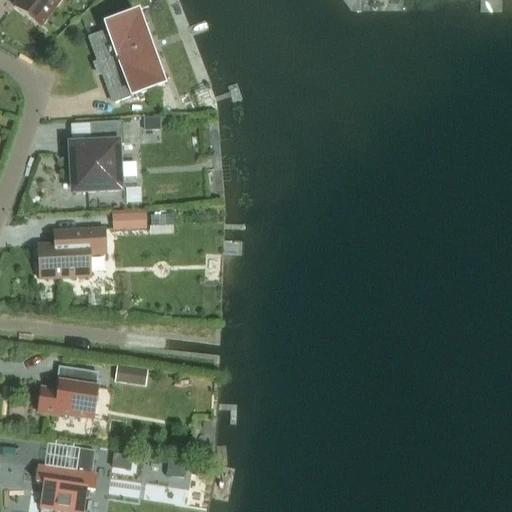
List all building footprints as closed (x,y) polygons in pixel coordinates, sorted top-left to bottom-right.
[(19,0),(14,8),(40,28),(61,0),(19,0)] [(108,33),(89,40),(106,86),(113,105),(132,98),(164,86),(156,66),(146,69),(139,50),(144,49),(136,26),(126,29),(123,20),(106,26),(108,33)] [(140,120),(141,132),(158,131),(157,119),(140,120)] [(119,191),(117,147),(124,146),(123,123),(90,125),(91,137),(83,138),(83,147),(71,148),(74,193),(119,191)] [(146,231),(145,215),(112,217),(113,232),(146,231)] [(54,233),(55,247),(39,248),(40,280),(90,278),(89,257),(106,256),(104,230),(54,233)] [(148,372),(117,367),(115,384),(146,388),(148,372)] [(43,390),(39,415),(57,417),(57,415),(93,420),(97,388),(96,388),(98,374),(63,369),(61,384),(60,383),(59,392),(43,390)] [(39,469),(37,485),(45,486),(41,510),(58,511),(83,511),(86,492),(94,493),(96,477),(92,476),(95,453),(79,450),(76,474),(39,469)]
